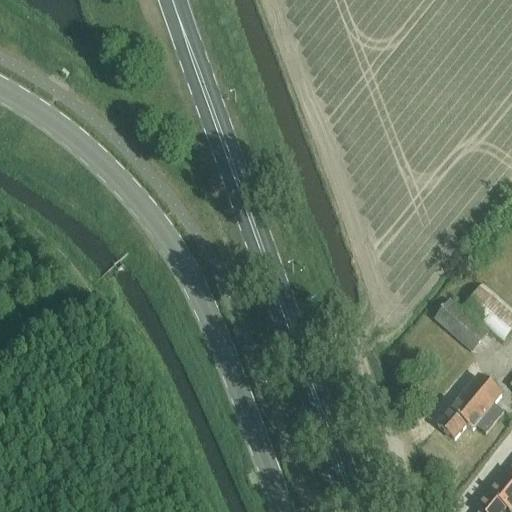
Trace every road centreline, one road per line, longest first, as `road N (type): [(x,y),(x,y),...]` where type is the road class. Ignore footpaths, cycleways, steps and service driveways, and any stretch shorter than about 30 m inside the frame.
road 1 (secondary): [(172,0),(357,511)]
road 2 (tertiary): [(286,511),(227,348),(176,247),(135,188),(80,136),(0,87)]
road 3 (unclassified): [(417,511),(354,341)]
